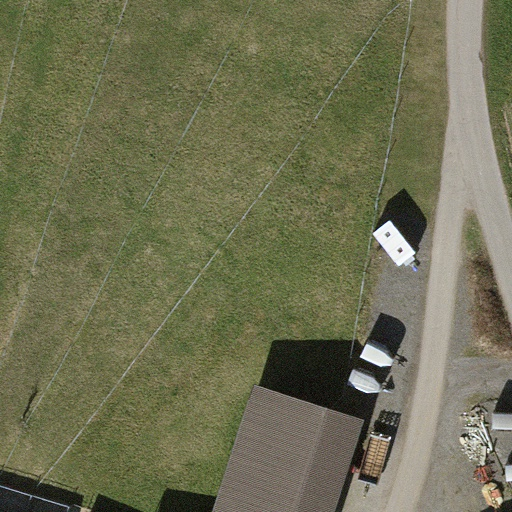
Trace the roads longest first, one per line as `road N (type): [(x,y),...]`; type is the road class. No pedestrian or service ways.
road 1 (track): [(470,125),(404,511)]
road 2 (residential): [(511,263),(470,125),(464,0)]
